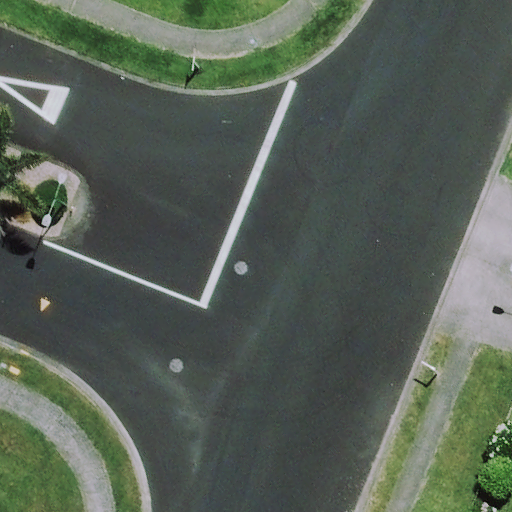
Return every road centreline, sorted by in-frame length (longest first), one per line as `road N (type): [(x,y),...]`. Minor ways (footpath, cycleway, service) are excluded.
road 1 (residential): [(328,352),(474,0)]
road 2 (residential): [(328,352),(0,222)]
road 3 (residential): [(264,511),(328,352)]
